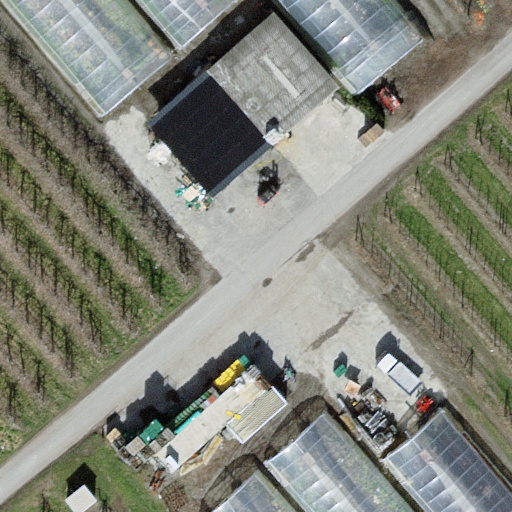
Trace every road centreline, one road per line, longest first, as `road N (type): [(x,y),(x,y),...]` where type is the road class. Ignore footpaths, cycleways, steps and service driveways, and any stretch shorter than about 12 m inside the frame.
road 1 (unclassified): [(0,479),(511,39)]
road 2 (track): [(243,268),(13,0)]
